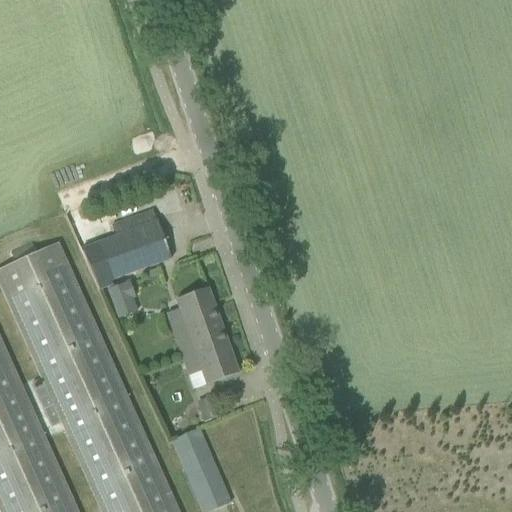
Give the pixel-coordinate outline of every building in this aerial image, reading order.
[(97,244),(110,281),(170,259),(157,222),(97,244)] [(176,511),(57,244),(0,269),(0,287),(100,511),(76,511),(0,342),(0,511),(176,511)] [(129,282),(107,290),(112,305),(132,298),(134,297),(129,282)] [(207,289),(174,300),(184,328),(172,332),(188,377),(200,373),(205,385),(237,374),(207,289)] [(211,401),(197,406),(204,426),(217,421),(211,401)] [(172,442),(202,511),(210,511),(229,504),(198,430),(172,442)]
